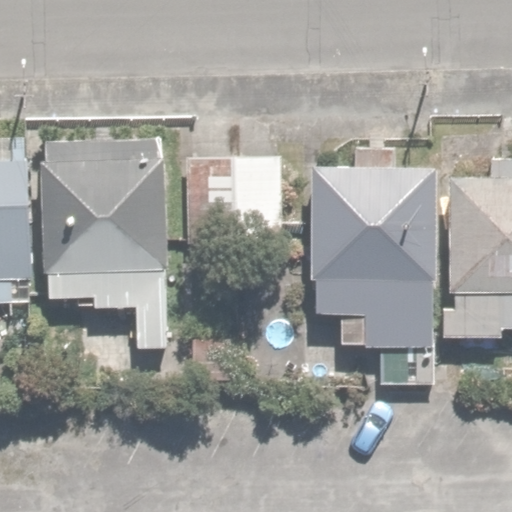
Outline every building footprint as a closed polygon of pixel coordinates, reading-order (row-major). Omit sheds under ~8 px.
[(169,123),(47,125),(50,285),(96,284),(96,295),(135,294),(136,342),(173,341),(169,123)] [(36,124),(0,124),(0,296),(12,296),(11,271),(39,271),(36,124)] [(284,142),(188,142),(188,225),(284,225),(284,142)] [(494,158),(451,158),(452,294),(443,294),(443,328),(505,327),(505,316),(511,316),(511,144),(494,145),(494,158)] [(410,151),(317,149),(316,300),(342,300),(341,333),(378,333),(378,376),(438,376),(439,164),(410,164),(410,151)] [(241,325),(191,325),(191,365),(240,365),(241,325)]
